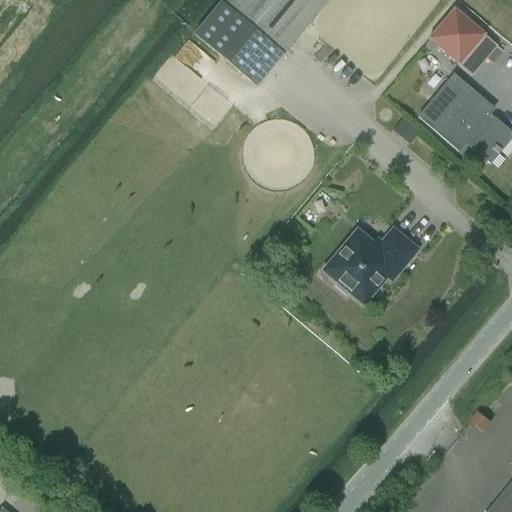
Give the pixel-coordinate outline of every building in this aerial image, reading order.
[(254,87),(280,56),(281,56),(327,0),(221,0),(218,3),(219,4),(192,36),(254,87)] [(453,10),(427,40),(457,66),(472,49),(485,60),(496,47),(483,36),(453,10)] [(491,112),(466,91),(451,78),(417,120),(457,153),(466,142),(473,147),(470,150),(488,165),(499,152),(496,149),(508,135),(494,123),(491,126),(484,120),(491,112)] [(402,120),(394,129),(409,142),(417,133),(402,120)] [(385,278),(390,282),(415,251),(391,231),(379,245),(375,241),(371,246),(355,233),(322,273),(336,285),(333,288),(345,297),(348,294),(362,306),(385,278)] [(511,511),(511,480),(485,511),(511,511)]
